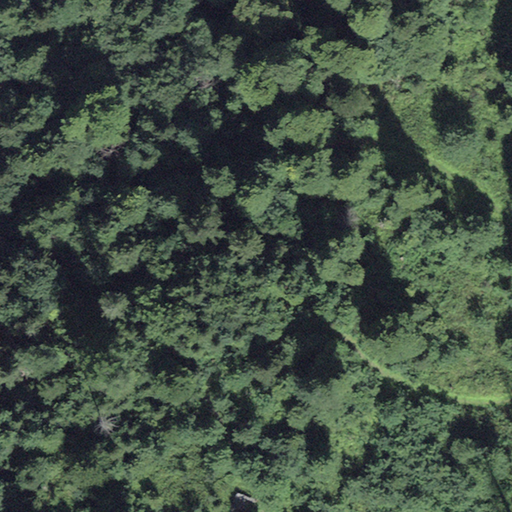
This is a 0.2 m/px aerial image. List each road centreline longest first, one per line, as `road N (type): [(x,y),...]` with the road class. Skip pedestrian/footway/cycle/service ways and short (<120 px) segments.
road 1 (track): [(511,220),(456,172),(386,139),(0,200)]
road 2 (track): [(210,400),(271,354),(333,337),(419,393),(511,404)]
